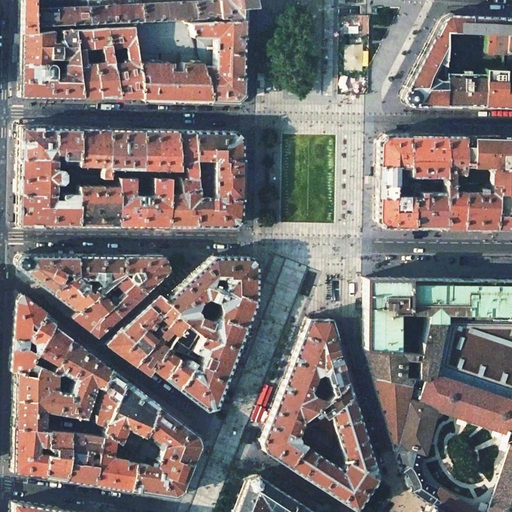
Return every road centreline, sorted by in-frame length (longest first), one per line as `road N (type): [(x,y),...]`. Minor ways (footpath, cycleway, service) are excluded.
road 1 (residential): [(356,244),(343,266),(344,319),(392,477),(391,511)]
road 2 (residential): [(0,113),(255,116)]
road 3 (residential): [(253,239),(0,238)]
road 4 (residential): [(160,507),(0,484)]
road 5 (residential): [(511,247),(356,244)]
road 6 (residential): [(379,117),(511,118)]
road 7 (residential): [(255,116),(379,117)]
